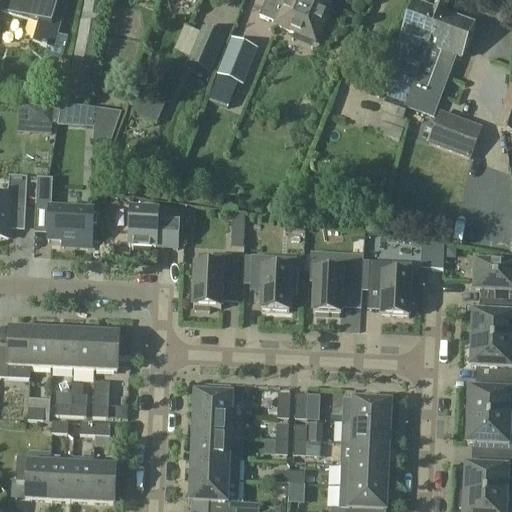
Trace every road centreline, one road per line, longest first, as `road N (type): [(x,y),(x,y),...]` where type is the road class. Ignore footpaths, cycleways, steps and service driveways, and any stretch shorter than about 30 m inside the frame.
road 1 (residential): [(160,354),(427,367)]
road 2 (residential): [(0,287),(163,295),(160,354)]
road 3 (residential): [(160,354),(152,511)]
road 4 (residential): [(422,511),(427,367)]
